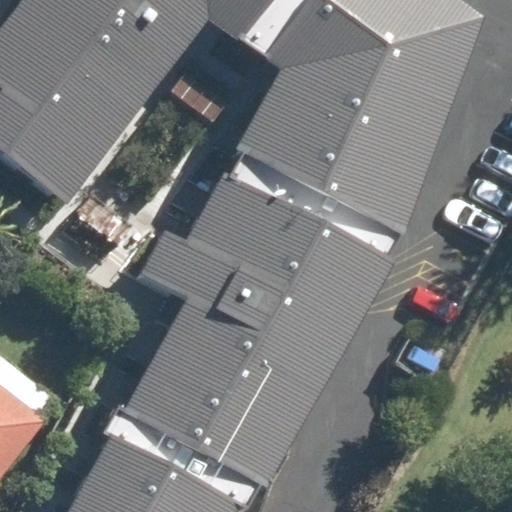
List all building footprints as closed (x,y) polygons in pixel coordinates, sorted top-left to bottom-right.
[(136,0),(0,0),(0,24),(22,42),(0,71),(0,225),(28,248),(121,128),(154,154),(184,116),(191,60),(183,54),(191,43),(165,22),(136,0)] [(136,0),(165,22),(181,0),(136,0)] [(511,96),(511,39),(420,0),(314,0),(250,165),(433,257),(511,96)] [(433,257),(250,165),(127,414),(296,505),(433,257)] [(0,478),(43,422),(37,419),(51,402),(0,363),(0,478)] [(60,511),(290,511),(296,505),(127,414),(60,511)]
